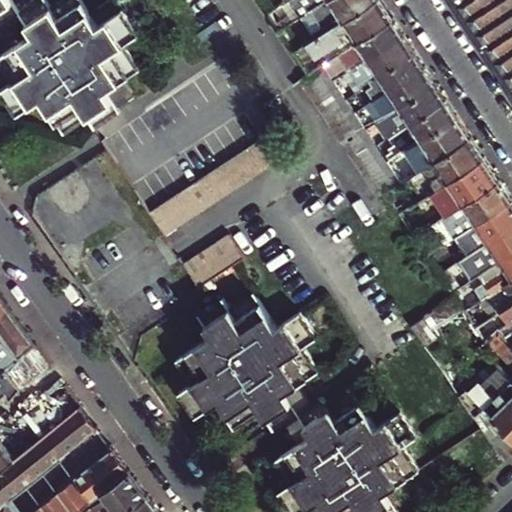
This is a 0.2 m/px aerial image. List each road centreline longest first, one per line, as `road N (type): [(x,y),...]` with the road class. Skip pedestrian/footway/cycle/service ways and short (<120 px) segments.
road 1 (residential): [(202,511),(1,223)]
road 2 (residential): [(411,0),(511,157)]
